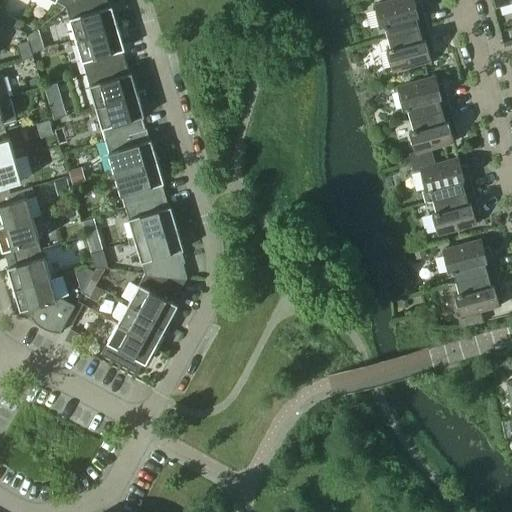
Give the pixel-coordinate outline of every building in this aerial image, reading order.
[(68,38),(69,42),(118,27),(111,6),(109,6),(107,0),(74,0),(66,7),(74,36),(68,38)] [(388,37),(427,26),(420,1),(415,3),(414,0),(391,0),(374,5),(379,26),(383,25),(383,27),(385,27),(388,37)] [(4,22),(11,26),(15,19),(8,15),(4,22)] [(11,26),(19,30),(23,23),(15,19),(11,26)] [(386,50),(392,71),(431,60),(428,52),(434,50),(427,26),(388,37),(390,47),(389,47),(389,49),(386,50)] [(77,44),(86,73),(126,61),(122,50),(124,49),(118,27),(69,42),(71,45),(77,44)] [(16,44),(19,52),(30,49),(28,41),(16,44)] [(30,49),(19,52),(21,60),(33,57),(30,49)] [(88,105),(89,108),(138,94),(131,73),(129,73),(126,61),(86,73),(94,103),(88,105)] [(0,98),(9,96),(3,75),(0,75),(0,98)] [(410,118),(450,107),(443,83),(438,85),(435,76),(396,87),(402,108),(406,107),(406,109),(408,108),(410,118)] [(96,110),(105,140),(145,128),(142,117),(144,116),(138,94),(89,108),(90,112),(96,110)] [(0,131),(5,130),(3,122),(15,118),(9,96),(0,98),(0,131)] [(411,162),(433,156),(431,149),(454,142),(451,133),(457,132),(450,107),(410,118),(413,128),(412,129),(412,131),(409,131),(414,152),(409,153),(411,162)] [(108,171),(109,175),(157,161),(151,139),(149,140),(145,128),(105,140),(114,170),(108,171)] [(0,163),(15,159),(9,137),(7,138),(5,130),(0,131),(0,163)] [(433,200),(473,189),(466,165),(460,166),(458,158),(435,164),(433,156),(411,162),(414,171),(419,170),(425,189),(421,190),(425,203),(433,200)] [(0,195),(10,193),(8,185),(21,181),(15,159),(0,163),(0,195)] [(116,177),(125,207),(165,195),(161,183),(164,182),(157,161),(109,175),(110,179),(116,177)] [(0,228),(32,219),(26,198),(34,196),(32,187),(10,193),(0,195),(0,228)] [(432,213),(438,235),(476,224),(474,215),(479,214),(473,189),(433,200),(436,210),(435,211),(435,212),(432,213)] [(127,238),(128,242),(177,228),(171,206),(168,207),(165,195),(125,207),(133,236),(127,238)] [(14,256),(28,252),(25,244),(39,240),(32,219),(0,228),(0,242),(2,251),(12,248),(14,256)] [(136,244),(144,273),(187,278),(183,263),(185,263),(181,250),(183,249),(177,228),(128,242),(130,246),(136,244)] [(456,282),(495,271),(489,246),(483,248),(481,239),(442,250),(448,271),(451,270),(452,272),(453,272),(456,282)] [(13,289),(50,278),(44,256),(30,260),(28,252),(14,256),(16,264),(7,267),(13,289)] [(457,316),(460,329),(484,323),(480,311),(499,305),(497,297),(502,295),(495,271),(456,282),(459,292),(457,292),(458,294),(454,295),(460,315),(457,316)] [(144,273),(128,303),(167,325),(177,305),(175,304),(182,292),(180,291),(187,278),(144,273)] [(58,333),(60,333),(75,305),(60,297),(56,298),(50,278),(13,289),(20,310),(30,308),(31,313),(29,317),(31,317),(32,320),(34,322),(37,324),(39,326),(41,328),(44,329),(47,330),(50,331),(52,332),(55,332),(58,333)] [(82,293),(89,297),(97,282),(90,278),(82,293)] [(128,303),(118,322),(156,344),(167,325),(128,303)] [(100,354),(137,374),(144,362),(145,363),(156,344),(118,322),(100,354)]
